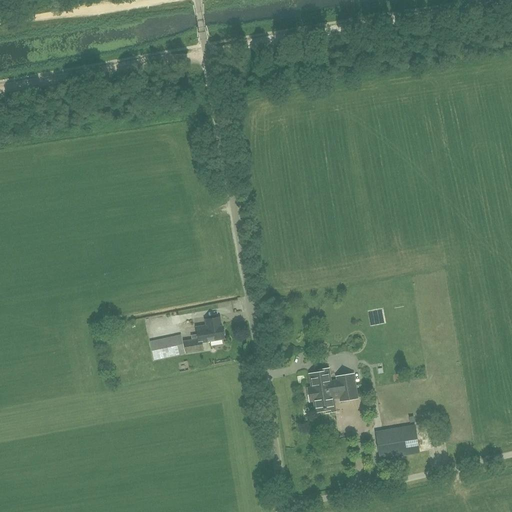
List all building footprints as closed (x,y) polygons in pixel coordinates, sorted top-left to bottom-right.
[(223,314),(231,314),(230,303),(222,304),(223,314)] [(201,343),(224,339),(224,335),(225,335),(225,330),(223,330),(222,327),(221,327),(220,318),(205,320),(206,326),(196,328),(198,340),(184,343),(186,354),(203,351),(201,343)] [(154,360),(185,354),(181,336),(150,342),(154,360)] [(310,375),(312,388),(314,388),(315,393),(355,387),(353,375),(337,377),(337,381),(330,382),(328,369),(320,371),(320,373),(310,375)] [(314,388),(312,388),(307,389),(310,401),(314,401),(316,412),(326,411),(327,413),(335,412),(333,399),(340,398),(341,401),(357,399),(355,387),(315,393),(314,388)] [(415,427),(375,434),(380,459),(419,452),(415,427)]
